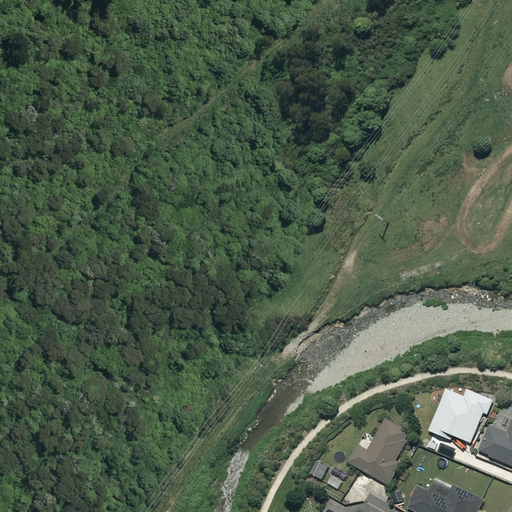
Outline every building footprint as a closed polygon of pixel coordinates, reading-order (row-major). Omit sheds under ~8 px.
[(464,396),(444,388),(427,431),(449,440),(450,437),(469,444),(481,414),(484,416),(490,400),(466,390),(464,396)] [(409,433),(385,420),(367,451),(357,446),(347,463),(388,485),(400,464),(394,461),(409,433)] [(511,420),(507,433),(489,426),(478,452),(511,466),(511,420)] [(327,466),(318,462),(312,475),(321,479),(327,466)] [(430,492),(417,486),(406,508),(414,511),(476,511),(482,500),(453,486),(447,498),(431,490),(430,492)]
